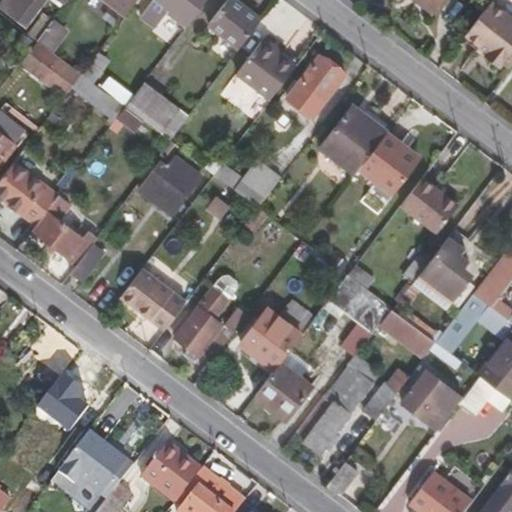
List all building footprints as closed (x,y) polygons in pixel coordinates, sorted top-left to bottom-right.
[(6,0),(0,8),(0,9),(24,28),(44,0),(55,0),(64,6),(68,0),(6,0)] [(108,0),(126,14),(136,0),(108,0)] [(185,29),(206,0),(150,0),(149,1),(185,29)] [(237,50),(259,21),(230,0),(227,0),(206,26),(237,50)] [(431,14),(441,0),(417,0),(416,2),(431,14)] [(484,56),(498,68),(501,64),(511,49),(511,17),(492,3),(466,36),(479,45),(487,51),(484,56)] [(279,56),(282,51),(264,37),(261,42),(279,56)] [(60,101),(80,75),(36,42),(25,56),(43,69),(39,73),(52,82),(45,91),(60,101)] [(295,68),(279,56),(261,42),(235,75),(269,101),(295,68)] [(479,45),(475,50),(484,56),(487,51),(479,45)] [(510,70),(511,67),(511,49),(501,64),(510,70)] [(313,118),(344,77),(318,57),(286,98),(313,118)] [(188,116),(144,83),(124,109),(139,120),(168,142),(188,116)] [(228,147),(249,119),(232,105),(210,134),(228,147)] [(386,134),(390,128),(362,106),(358,112),(386,134)] [(318,152),(352,178),(356,172),(386,134),(358,112),(352,108),(318,152)] [(116,119),(131,131),(139,120),(124,109),(116,119)] [(2,129),(4,127),(0,123),(0,162),(13,146),(11,144),(15,138),(2,129)] [(400,145),(386,134),(356,172),(391,198),(417,164),(397,149),(400,145)] [(180,204),(199,179),(173,159),(166,169),(158,163),(146,179),(180,204)] [(0,180),(0,197),(35,225),(45,213),(57,197),(59,194),(15,161),(0,180)] [(258,209),(281,180),(256,161),(242,179),(223,164),(213,175),(258,209)] [(434,234),(456,206),(421,180),(400,208),(434,234)] [(221,223),(232,210),(215,196),(204,210),(221,223)] [(66,258),(64,261),(73,269),(85,254),(96,240),(85,233),(80,239),(57,222),(68,206),(57,197),(45,213),(46,215),(34,232),(66,258)] [(461,252),(447,241),(434,257),(420,275),(454,301),(468,282),(458,274),(465,264),(457,257),(461,252)] [(474,293),(492,307),(511,281),(511,250),(508,248),(491,271),(474,293)] [(412,285),(420,275),(434,257),(423,249),(402,276),(412,285)] [(95,262),(85,254),(73,269),(70,273),(81,281),(95,262)] [(165,332),(186,304),(141,270),(120,299),(165,332)] [(235,283),(226,276),(221,276),(211,288),(227,300),(237,287),(235,283)] [(329,301),(373,333),(379,326),(391,312),(392,311),(348,276),(329,301)] [(213,320),(227,300),(211,288),(173,338),(188,350),(199,358),(201,355),(212,362),(243,322),(233,314),(223,327),(213,320)] [(448,353),(484,304),(472,295),(435,343),(448,353)] [(241,345),(258,359),(274,371),(281,363),(301,336),(268,310),(241,345)] [(422,358),(433,344),(391,312),(379,326),(422,358)] [(511,401),(511,399),(511,329),(477,375),(479,377),(511,401)] [(182,358),(193,366),(199,358),(188,350),(182,358)] [(254,364),(270,377),(274,371),(258,359),(254,364)] [(287,422),(312,388),(281,363),(274,371),(270,377),(255,397),(287,422)] [(318,454),(373,384),(349,365),(325,396),(332,402),(302,442),(318,454)] [(398,393),(410,378),(399,369),(387,385),(398,393)] [(437,432),(462,399),(425,371),(400,404),(437,432)] [(97,420),(113,399),(99,390),(84,410),(97,420)] [(101,495),(127,461),(88,433),(59,472),(74,484),(78,478),(101,495)] [(175,502),(202,467),(169,441),(142,476),(175,502)] [(340,497),(364,464),(351,455),(327,487),(340,497)] [(120,483),(133,466),(127,461),(101,495),(107,499),(120,483)] [(511,468),(478,511),(511,511),(511,468)] [(418,511),(463,511),(472,501),(434,472),(409,504),(418,511)] [(219,475),(215,480),(208,474),(197,488),(208,496),(200,507),(207,511),(220,511),(223,508),(228,511),(233,511),(242,501),(226,489),(229,483),(219,475)] [(37,498),(44,489),(30,479),(24,487),(37,498)] [(107,511),(116,511),(132,492),(120,483),(107,499),(101,507),(107,511)] [(0,511),(2,511),(10,503),(0,495),(0,511)]
